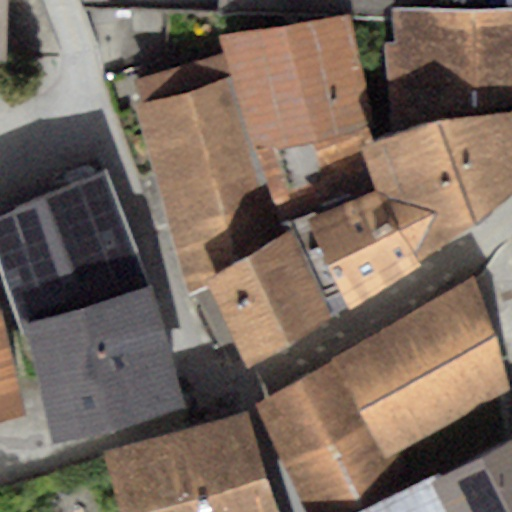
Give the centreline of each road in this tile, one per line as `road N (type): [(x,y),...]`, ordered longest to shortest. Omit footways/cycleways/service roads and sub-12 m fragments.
road 1 (residential): [(62,0),(213,405)]
road 2 (residential): [(511,218),(465,261),(255,390),(213,405)]
